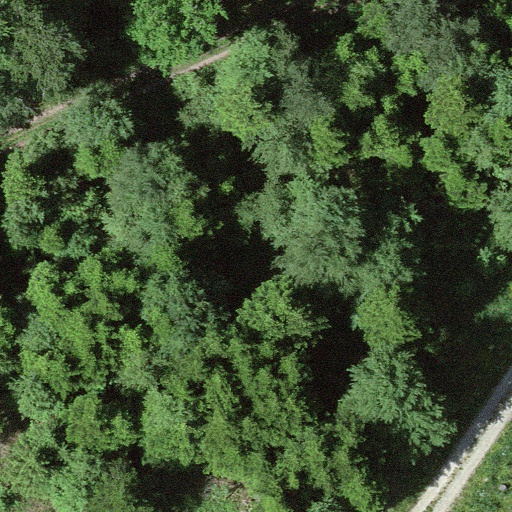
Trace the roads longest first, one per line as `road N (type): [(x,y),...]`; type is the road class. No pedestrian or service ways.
road 1 (track): [(0,137),(345,0)]
road 2 (track): [(429,511),(511,400)]
